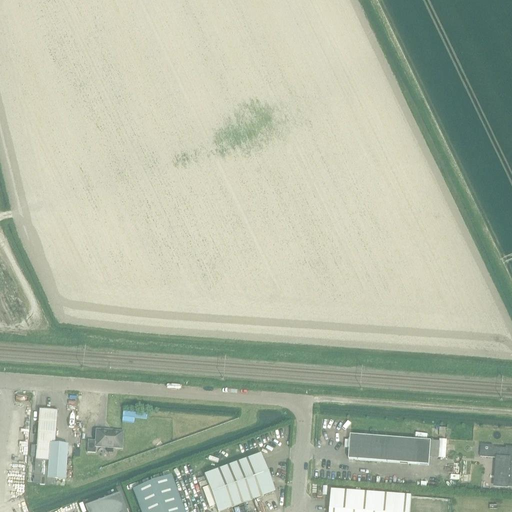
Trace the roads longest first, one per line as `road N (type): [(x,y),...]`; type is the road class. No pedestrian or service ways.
road 1 (unclassified): [(304,399),(0,378)]
road 2 (residential): [(511,412),(304,399)]
road 3 (unknown): [(0,500),(11,379)]
